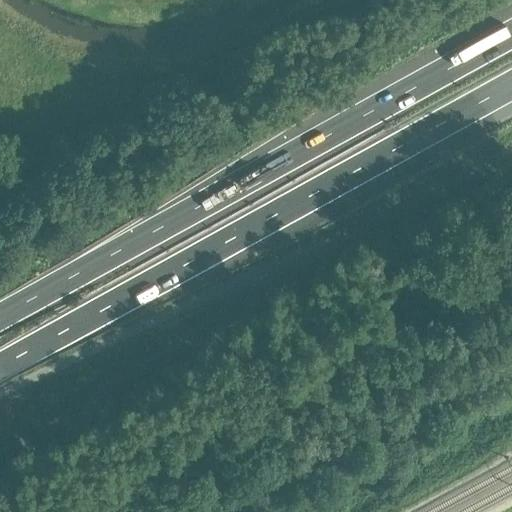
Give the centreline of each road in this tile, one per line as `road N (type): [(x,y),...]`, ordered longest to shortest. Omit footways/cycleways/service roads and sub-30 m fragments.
road 1 (motorway): [(511,32),(0,316)]
road 2 (motorway): [(0,366),(511,85)]
